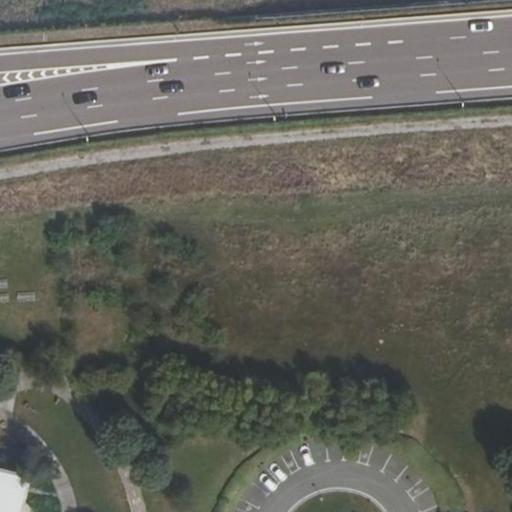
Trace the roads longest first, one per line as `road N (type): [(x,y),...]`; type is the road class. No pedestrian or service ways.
road 1 (primary): [(181,78),(511,53)]
road 2 (motorway): [(0,103),(181,78)]
road 3 (primary): [(0,72),(103,65),(181,78)]
